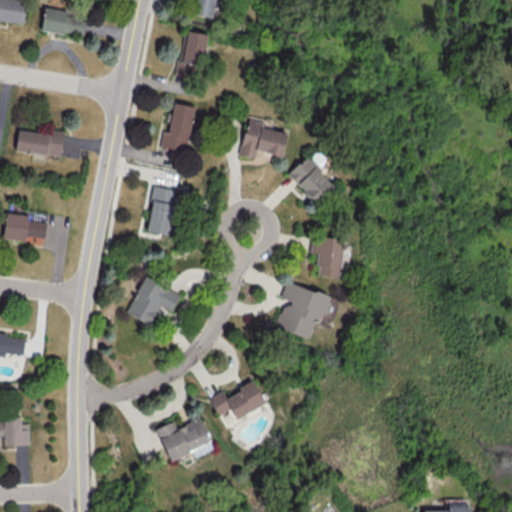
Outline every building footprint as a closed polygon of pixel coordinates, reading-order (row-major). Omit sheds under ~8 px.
[(0,0),(0,20),(21,23),(24,0),(0,0)] [(211,17),(213,0),(192,0),(191,13),(211,17)] [(67,9),(43,7),(41,29),(82,34),(84,15),(66,13),(67,9)] [(204,33),(186,30),(181,60),(176,59),(172,78),(196,82),(204,33)] [(192,104),(172,102),(168,131),(161,130),(159,146),(186,150),(192,104)] [(254,157),(255,149),(281,155),(286,132),(261,127),(262,121),(246,117),(239,154),(254,157)] [(14,150),(60,155),(63,130),(49,129),(49,133),(17,129),(14,150)] [(306,155),(286,173),(315,203),(334,185),(306,155)] [(145,231),(169,234),(175,188),(152,185),(145,231)] [(2,238),(25,239),(25,235),(44,236),(45,221),(27,220),(27,214),(4,212),(2,238)] [(316,252),(314,265),(318,265),(317,274),(337,276),(342,238),(311,235),(309,252),(316,252)] [(179,294),(144,275),(124,311),(150,325),(161,305),(170,310),(179,294)] [(312,339),(327,295),(285,280),(279,298),(282,299),(273,326),(312,339)] [(22,354),(24,336),(0,333),(0,355),(3,356),(4,351),(22,354)] [(235,418),(264,401),(251,380),(225,396),(221,389),(207,398),(218,415),(229,408),(235,418)] [(209,442),(199,417),(175,426),(172,420),(155,427),(167,459),(209,442)] [(20,418),(0,418),(0,438),(2,439),(2,445),(28,444),(28,422),(20,423),(20,418)] [(468,511),(469,503),(447,503),(447,509),(422,509),(422,511),(468,511)]
